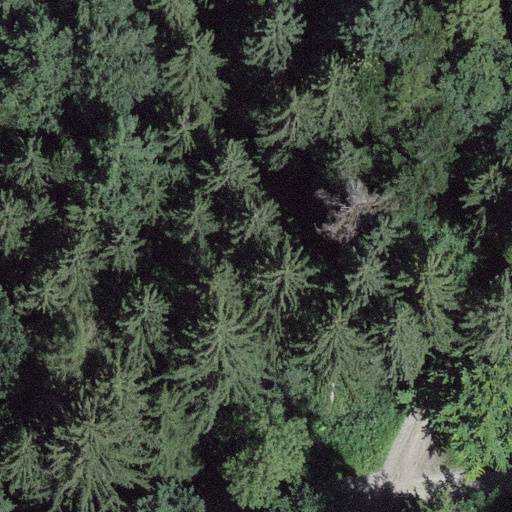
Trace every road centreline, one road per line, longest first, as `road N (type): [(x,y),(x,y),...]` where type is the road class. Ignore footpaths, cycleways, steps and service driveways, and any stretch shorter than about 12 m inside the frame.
road 1 (track): [(203,511),(242,497),(511,476)]
road 2 (track): [(511,256),(383,511)]
road 3 (track): [(302,0),(466,62),(511,132)]
